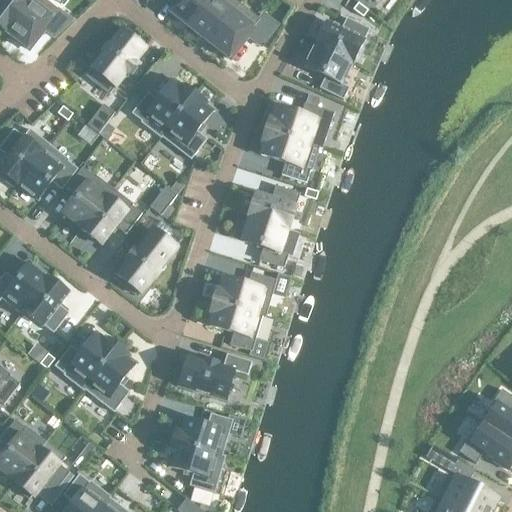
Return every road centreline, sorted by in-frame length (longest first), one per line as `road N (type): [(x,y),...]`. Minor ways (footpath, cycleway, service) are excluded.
road 1 (residential): [(251,102),(164,337)]
road 2 (residential): [(0,210),(164,337)]
road 3 (residential): [(115,0),(251,102)]
road 4 (residential): [(164,337),(136,460)]
road 5 (residential): [(113,0),(24,86)]
road 6 (residential): [(251,102),(318,0)]
